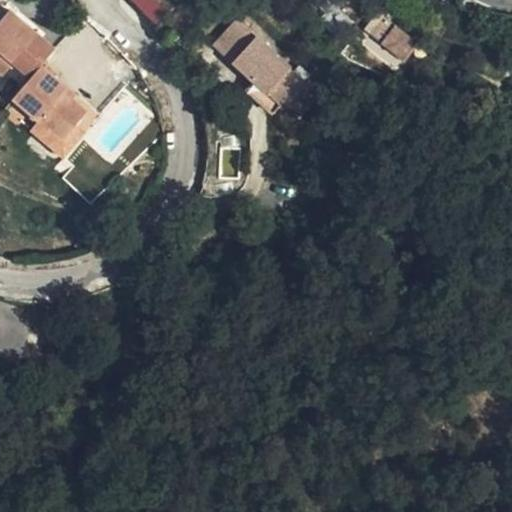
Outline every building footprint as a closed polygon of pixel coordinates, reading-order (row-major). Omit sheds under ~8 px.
[(204,44),(242,79),(268,102),(273,107),(296,81),(226,19),(204,44)] [(20,91),(33,75),(46,59),(0,23),(0,82),(4,77),(20,91)] [(381,54),(394,63),(405,46),(392,37),(381,54)] [(405,46),(394,63),(415,77),(425,60),(405,46)] [(114,72),(83,49),(71,63),(100,86),(114,72)] [(398,81),(374,66),(367,74),(392,90),(398,81)] [(58,96),(33,75),(20,91),(5,110),(32,132),(55,151),(70,133),(72,130),(78,123),(65,112),(53,103),(58,96)] [(268,102),(242,79),(234,88),(260,111),(268,102)] [(71,106),(58,96),(53,103),(65,112),(71,106)] [(88,130),(78,123),(72,130),(80,137),(88,130)] [(55,151),(32,132),(24,141),(56,166),(78,140),(70,133),(55,151)]
